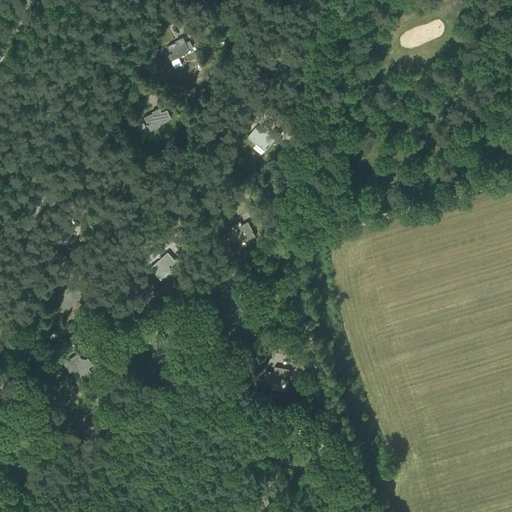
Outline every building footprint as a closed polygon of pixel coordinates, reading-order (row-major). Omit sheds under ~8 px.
[(170,52),(169,52),(170,54),(171,53),(173,59),(183,55),(183,53),(189,50),(192,48),(190,43),(186,44),(183,37),(178,39),(179,40),(167,45),(170,52)] [(274,59),(272,60),(273,60),(275,59),(280,66),(277,68),(278,68),(280,66),(280,67),(282,66),(282,65),(291,60),(287,54),(293,51),(288,44),(271,54),(274,59)] [(166,109),(161,112),(159,108),(154,110),(155,111),(143,117),(146,123),(145,123),(146,125),(147,125),(149,130),(159,126),(159,124),(165,121),(165,120),(170,118),(166,109)] [(261,153),(264,149),(264,150),(266,147),(267,148),(268,146),(274,138),(267,132),(270,129),(264,124),(259,130),(255,127),(248,136),(256,143),(253,147),(261,153)] [(102,175),(104,183),(106,183),(108,190),(117,187),(117,188),(119,187),(121,186),(119,179),(124,177),(122,171),(113,174),(112,172),(102,175)] [(234,228),(236,232),(241,241),(245,238),(246,240),(247,240),(245,237),(253,233),(254,236),(255,235),(253,233),(254,233),(253,231),(252,231),(247,222),(242,225),(239,220),(232,224),(235,228),(234,228)] [(58,222),(51,240),(59,243),(59,242),(66,245),(73,227),(68,225),(68,226),(58,222)] [(180,227),(175,232),(180,237),(185,232),(180,227)] [(150,267),(159,279),(163,275),(164,276),(172,270),(170,266),(174,262),(167,253),(150,267)] [(62,301),(67,307),(75,299),(77,301),(84,293),(80,289),(79,290),(72,283),(62,293),(66,297),(62,301)] [(223,310),(231,320),(235,317),(236,319),(237,318),(235,316),(242,310),(244,313),(244,312),(242,310),(241,308),(234,300),(223,310)] [(227,323),(220,329),(225,335),(232,329),(227,323)] [(148,333),(145,334),(148,333),(152,341),(149,342),(150,343),(151,342),(154,346),(156,351),(162,348),(159,344),(166,340),(159,327),(150,332),(150,331),(148,332),(148,333)] [(271,342),(269,351),(277,352),(278,344),(271,342)] [(64,363),(69,371),(71,370),(74,374),(85,367),(86,368),(91,364),(87,358),(84,360),(83,359),(81,359),(80,359),(77,354),(68,360),(66,361),(64,363)] [(287,379),(289,369),(275,366),(274,372),(265,370),(263,386),(273,387),(272,387),(273,382),(286,384),(286,385),(287,381),(288,381),(288,379),(287,379)] [(11,459),(9,461),(10,460),(13,465),(25,458),(14,440),(7,444),(10,449),(8,450),(6,451),(7,452),(4,453),(4,454),(7,452),(11,459)] [(283,452),(281,462),(294,464),(308,467),(309,463),(310,461),(309,461),(311,451),(296,448),(290,447),(290,450),(289,454),(283,452)] [(270,509),(269,507),(269,506),(269,504),(268,504),(265,494),(251,499),(255,511),(260,511),(261,511),(260,509),(269,507),(269,509),(270,509)]
